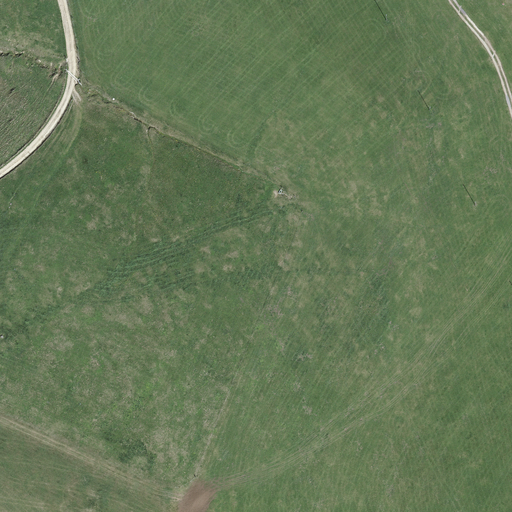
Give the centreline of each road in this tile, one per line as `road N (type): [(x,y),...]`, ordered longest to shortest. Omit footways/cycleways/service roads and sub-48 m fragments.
road 1 (track): [(0,175),(30,151),(66,99),(72,77),(60,0)]
road 2 (track): [(511,113),(497,63),(451,0)]
